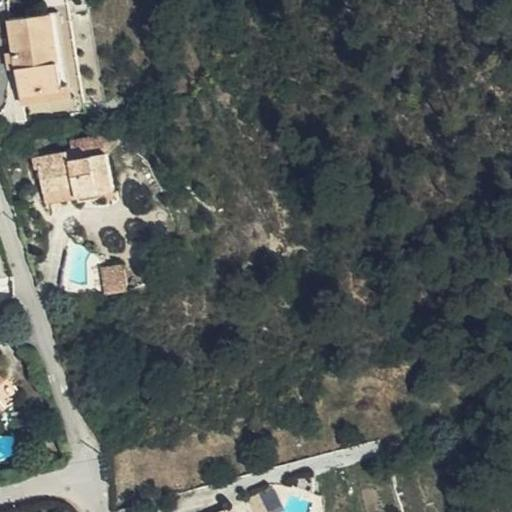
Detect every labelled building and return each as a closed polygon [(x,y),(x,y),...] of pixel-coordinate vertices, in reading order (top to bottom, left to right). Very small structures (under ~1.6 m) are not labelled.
[(8,21),(20,92),(71,82),(58,12),(8,21)] [(71,82),(20,92),(22,106),(73,97),(71,82)] [(77,159),(107,153),(116,141),(105,139),(74,148),(77,159)] [(74,186),(76,197),(115,189),(107,153),(77,159),(68,160),(67,152),(38,157),(44,192),(74,186)] [(46,203),(76,197),(74,186),(44,192),(46,203)] [(130,261),(131,282),(147,282),(147,260),(130,261)] [(119,268),(104,269),(107,288),(121,287),(119,268)]
